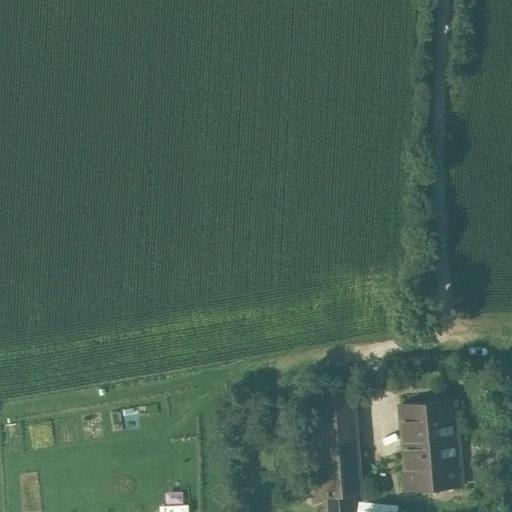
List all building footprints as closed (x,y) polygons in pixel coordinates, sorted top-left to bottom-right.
[(354,391),(309,395),(315,473),(360,469),(354,391)] [(454,400),(402,405),(406,450),(458,446),(454,400)] [(458,446),(406,450),(409,490),(461,486),(458,446)] [(360,469),(315,473),(317,498),(328,497),(352,495),(362,494),(360,469)] [(353,511),(352,495),(328,497),(328,511),(353,511)] [(164,511),(193,511),(193,503),(164,504),(164,511)]
